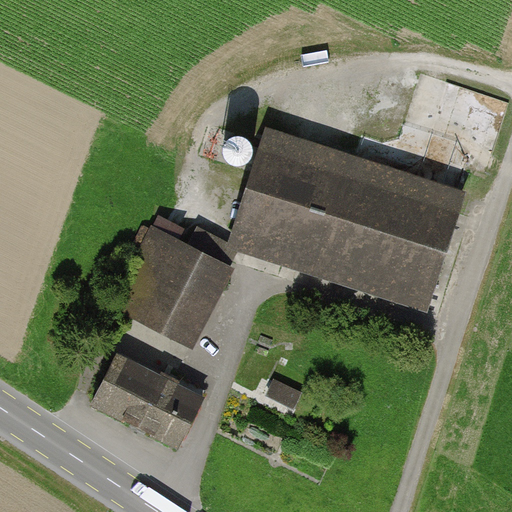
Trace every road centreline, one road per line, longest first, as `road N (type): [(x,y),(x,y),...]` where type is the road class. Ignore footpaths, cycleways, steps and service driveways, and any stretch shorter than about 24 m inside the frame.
road 1 (track): [(511,163),(399,511)]
road 2 (primary): [(0,408),(157,511)]
